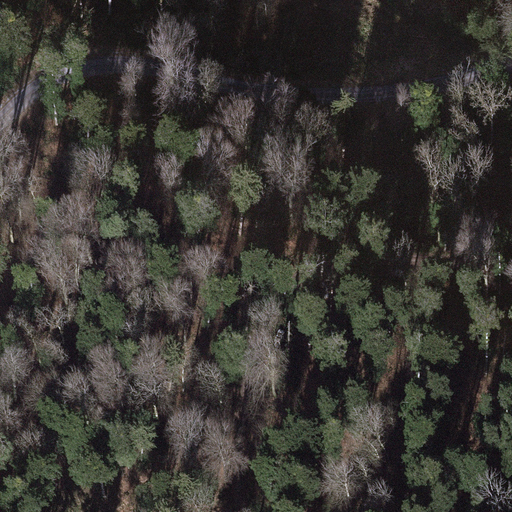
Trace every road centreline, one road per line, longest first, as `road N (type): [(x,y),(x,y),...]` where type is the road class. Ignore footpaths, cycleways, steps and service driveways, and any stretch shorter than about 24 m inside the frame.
road 1 (track): [(0,137),(29,108),(84,84),(199,72),(307,86),(406,86),(511,63)]
road 2 (track): [(511,286),(445,268),(362,265),(292,285),(260,345),(234,465),(243,511)]
